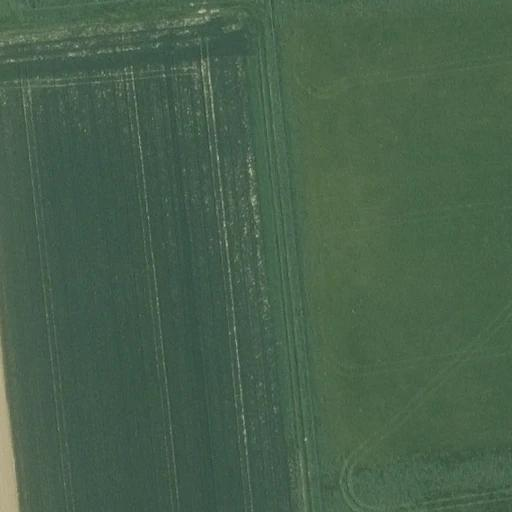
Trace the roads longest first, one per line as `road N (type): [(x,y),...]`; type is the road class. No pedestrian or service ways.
road 1 (track): [(252,8),(304,511)]
road 2 (track): [(252,8),(0,34)]
